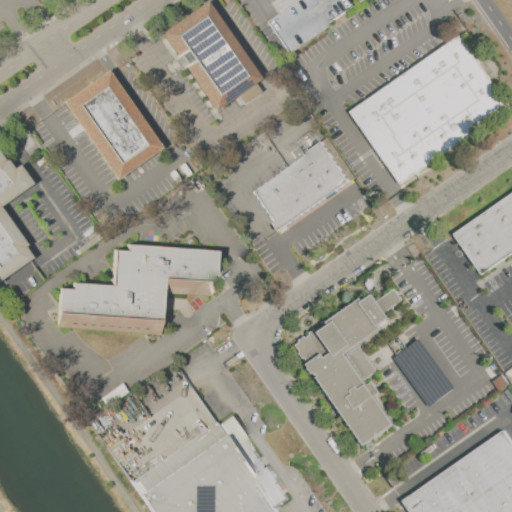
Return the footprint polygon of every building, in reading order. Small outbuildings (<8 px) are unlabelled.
[(206,0),(260,79),(255,82),(261,91),(243,104),(236,95),(214,110),(160,32),(206,0)] [(351,112),(460,36),(510,108),(401,184),(351,112)] [(61,101),(107,70),(161,148),(116,180),(61,101)] [(252,191),(321,143),(349,182),(279,231),(252,191)] [(31,257),(0,278),(0,149),(1,151),(0,154),(4,159),(7,159),(12,168),(18,164),(31,182),(0,204),(0,206),(26,245),(23,247),(31,257)] [(455,234),(511,193),(511,254),(483,274),(455,234)] [(159,334),(56,327),(58,287),(71,288),(71,282),(110,285),(113,249),(126,250),(127,244),(218,250),(215,295),(162,292),(159,334)] [(366,445),(296,345),(301,342),(300,340),(306,336),(307,338),(312,334),(311,333),(316,329),(317,330),(322,327),(322,328),(329,323),(328,322),(362,298),(364,301),(375,294),(379,300),(396,288),(404,300),(388,312),(392,318),(382,325),(383,328),(359,345),(364,352),(366,351),(369,356),(367,357),(377,371),(365,380),(396,423),(366,445)] [(276,511),(151,511),(130,481),(214,422),(216,425),(230,415),(267,468),(269,466),(281,483),(278,484),(288,498),(274,508),(276,511)] [(511,442),(511,511),(411,511),(404,501),(504,431),(511,442)]
